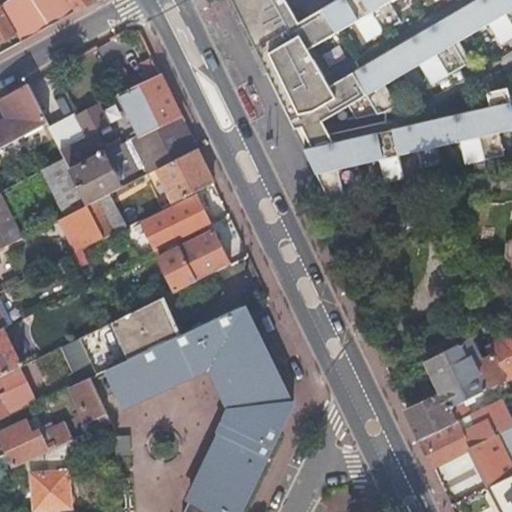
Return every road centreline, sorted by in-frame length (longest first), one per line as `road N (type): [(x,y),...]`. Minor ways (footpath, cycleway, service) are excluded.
road 1 (primary): [(145,0),(395,511)]
road 2 (primary): [(427,511),(181,0)]
road 3 (residential): [(140,0),(0,75)]
